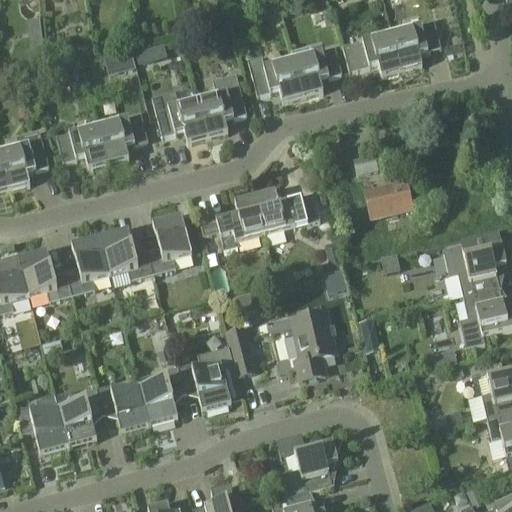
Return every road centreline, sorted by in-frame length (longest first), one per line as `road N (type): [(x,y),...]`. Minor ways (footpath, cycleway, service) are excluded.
road 1 (residential): [(0,228),(241,169),(281,129),(505,81)]
road 2 (residential): [(385,511),(364,438),(339,420),(237,442),(195,466),(25,511)]
